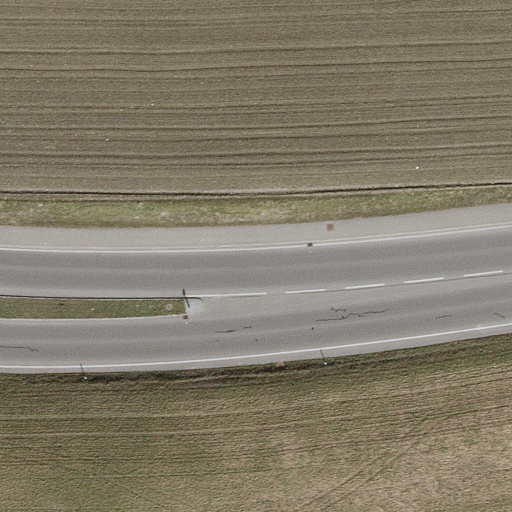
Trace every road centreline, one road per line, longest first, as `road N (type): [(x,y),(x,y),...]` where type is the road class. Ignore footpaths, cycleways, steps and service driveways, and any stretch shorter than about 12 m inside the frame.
road 1 (primary): [(0,342),(183,341),(251,332),(373,294)]
road 2 (primary): [(373,294),(269,278),(0,276)]
road 3 (primary): [(373,294),(511,274)]
